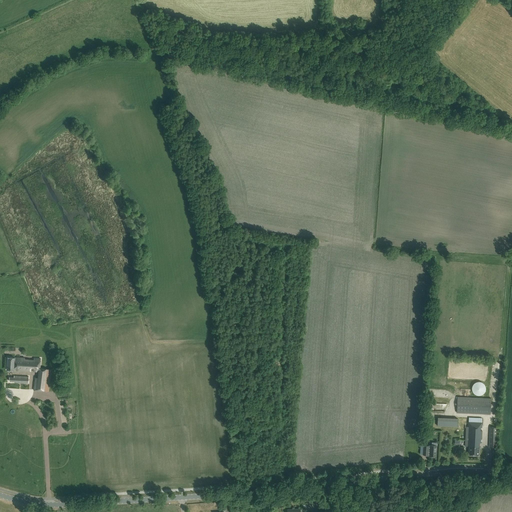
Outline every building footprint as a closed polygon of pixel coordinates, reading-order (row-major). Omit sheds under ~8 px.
[(16,357),(7,357),(6,370),(33,371),(31,389),(49,391),(51,369),(40,368),(40,358),(20,357),(16,357)] [(28,384),(28,375),(14,374),(14,377),(10,377),(10,381),(14,381),(14,384),(28,384)] [(479,395),(480,395),(481,395),(482,395),(483,394),(483,393),(484,393),(485,392),(485,391),(485,390),(486,388),(485,387),(485,386),(485,385),(484,384),(483,383),(482,382),(481,382),(480,381),(478,381),(477,381),(476,382),(475,382),(474,383),(473,384),(472,385),(472,386),(472,387),(472,388),(472,389),(472,391),(473,392),(474,393),(475,394),(476,395),(477,395),(479,395)] [(490,414),(490,398),(457,397),(457,413),(490,414)] [(481,427),(482,418),(469,417),(468,426),(466,426),(465,446),(469,446),(469,455),(479,455),(479,442),(481,443),(482,431),(480,430),(480,427),(481,427)] [(498,422),(491,422),(491,427),(490,427),(489,446),(496,446),(497,427),(498,427),(498,422)] [(436,445),(437,442),(432,442),(432,445),(430,445),(430,446),(423,445),(423,454),(429,455),(429,456),(436,456),(436,445)]
